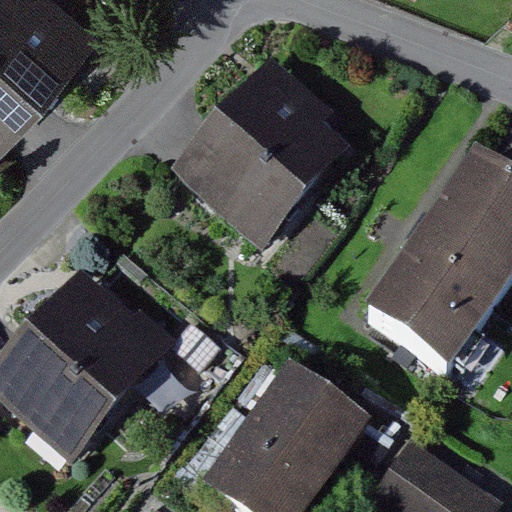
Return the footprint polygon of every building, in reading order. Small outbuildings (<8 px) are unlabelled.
[(21,0),(0,0),(0,158),(0,159),(87,56),(21,0)] [(177,183),(267,260),(353,159),(263,83),(177,183)] [(511,194),(483,174),(372,330),(446,383),(511,291),(511,194)] [(0,389),(0,399),(77,464),(163,364),(81,294),(0,389)] [(218,506),(226,511),(319,511),(370,442),(300,392),(218,506)] [(372,509),(375,511),(502,511),(503,511),(416,448),(372,509)]
